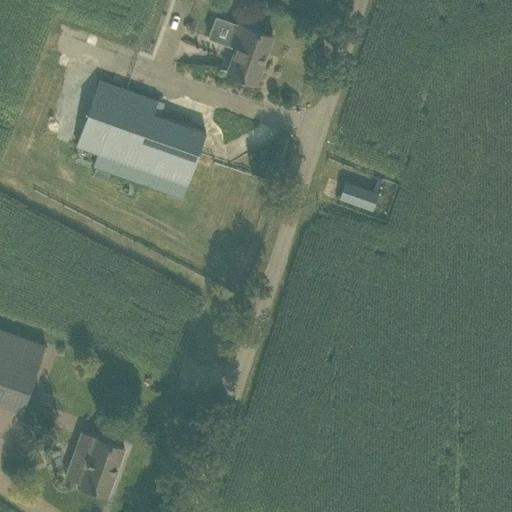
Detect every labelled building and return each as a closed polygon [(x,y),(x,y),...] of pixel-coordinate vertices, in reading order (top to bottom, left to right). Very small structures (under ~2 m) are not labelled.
[(237,41),(226,71),(256,82),(273,35),(238,22),(231,39),(237,41)] [(183,196),(198,154),(206,131),(153,113),(158,100),(99,79),(75,142),(96,151),(92,164),(183,196)] [(378,192),(345,180),(340,197),(372,209),(378,192)] [(0,402),(22,410),(45,344),(0,328),(0,402)] [(124,447),(81,431),(65,476),(79,481),(78,483),(107,494),(124,447)]
